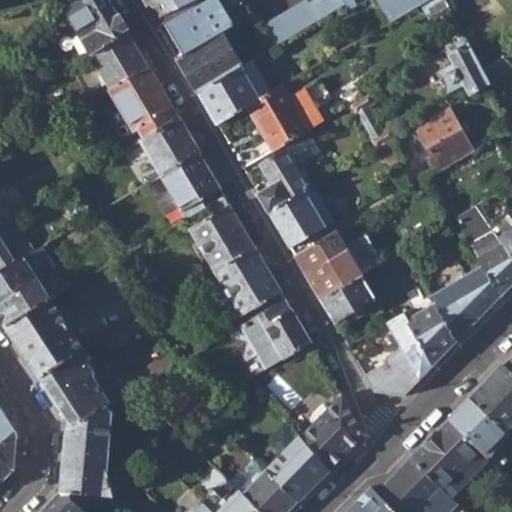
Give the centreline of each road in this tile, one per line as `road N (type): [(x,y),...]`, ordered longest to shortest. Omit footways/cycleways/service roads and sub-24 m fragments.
road 1 (residential): [(128,0),(366,397),(398,434)]
road 2 (residential): [(0,361),(40,424),(37,471),(7,511)]
road 3 (residential): [(511,318),(398,434)]
